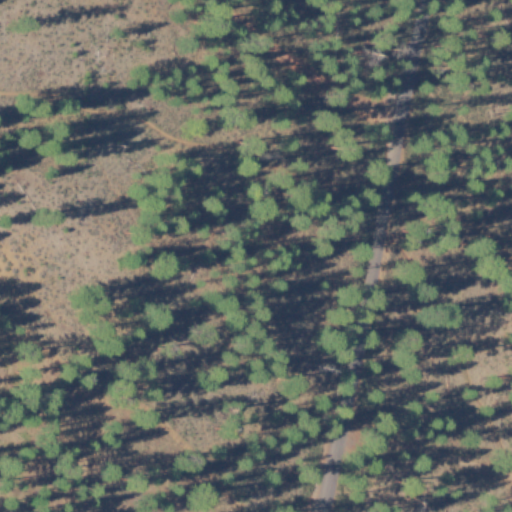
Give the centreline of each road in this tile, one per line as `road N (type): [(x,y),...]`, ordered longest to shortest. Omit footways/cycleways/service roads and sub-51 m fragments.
road 1 (residential): [(324,511),(386,152),(425,0)]
road 2 (track): [(392,126),(211,0)]
